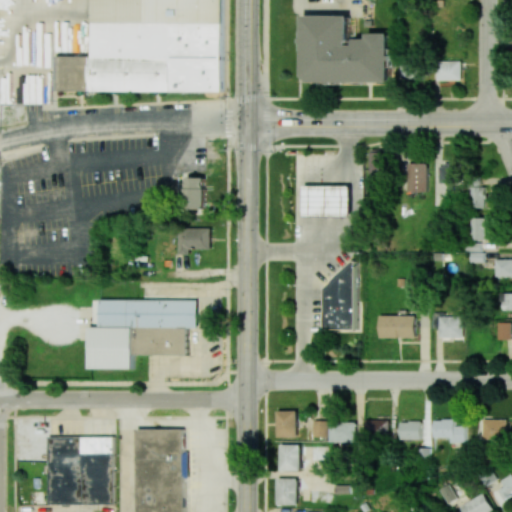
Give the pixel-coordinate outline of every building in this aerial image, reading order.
[(224,92),(224,0),(94,0),(94,56),(59,55),(58,90),(224,92)] [(352,15),(305,15),(305,82),(392,82),(392,33),(370,33),(370,39),(352,39),(352,15)] [(438,79),(462,80),(463,61),(439,60),(438,79)] [(424,77),(424,64),(401,64),(401,78),(424,77)] [(384,174),(384,152),(370,152),(370,174),(384,174)] [(428,163),(409,163),(409,192),(428,191),(428,163)] [(440,165),(440,182),(460,182),(460,164),(440,165)] [(207,208),(206,177),(187,178),(188,209),(207,208)] [(471,207),(485,207),(485,177),(470,178),(471,207)] [(352,186),(353,217),(344,217),(306,217),(306,187),(344,186),(352,186)] [(490,217),(471,218),(472,240),(491,239),(490,217)] [(212,249),(213,228),(181,227),(180,254),(191,254),(191,248),(212,249)] [(467,242),(482,242),(482,251),(467,251),(467,242)] [(472,252),(486,252),(486,262),(472,262),(472,252)] [(496,276),(511,275),(511,258),(496,259),(496,276)] [(358,330),(327,330),(327,290),(355,262),(358,262),(358,330)] [(511,292),(503,293),(503,310),(511,309),(511,292)] [(418,316),(418,338),(382,338),(382,316),(418,316)] [(441,317),(465,317),(465,338),(441,338),(441,317)] [(511,323),(511,340),(499,340),(499,323),(511,323)] [(94,329),(137,329),(137,370),(94,370),(94,329)] [(298,410),(278,410),(279,437),(298,436),(298,410)] [(508,418),(483,419),(484,442),(509,441),(508,418)] [(367,420),(368,437),(390,437),(390,419),(367,420)] [(435,437),(451,437),(451,442),(466,442),(466,425),(456,425),(456,419),(435,419),(435,437)] [(315,436),(329,436),(329,420),(315,420),(315,436)] [(358,422),(332,421),(331,441),(357,442),(358,422)] [(422,421),(402,421),(401,439),(422,439),(422,421)] [(185,511),(184,429),(137,429),(138,511),(185,511)] [(50,504),(115,503),(114,435),(49,436),(50,504)] [(301,444),(281,444),(282,470),(301,470),(301,444)] [(511,473),(501,480),(505,486),(499,489),(504,498),(511,493),(511,473)] [(298,478),(278,478),(278,504),(298,504),(298,478)] [(440,489),(448,503),(458,497),(450,483),(440,489)] [(461,506),(464,511),(489,511),(494,509),(484,492),(461,506)]
